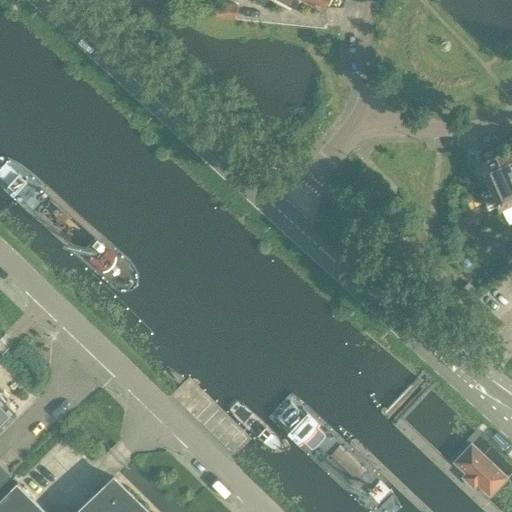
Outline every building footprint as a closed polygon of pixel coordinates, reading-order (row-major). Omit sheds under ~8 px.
[(280,0),(296,7),(299,0),(308,0),(326,9),(327,6),(330,5),(332,0),(280,0)] [(209,17),(236,19),(237,13),(237,6),(216,4),(210,4),(209,17)] [(511,233),(509,235),(511,241),(511,166),(506,152),(486,162),(482,170),(491,188),(481,193),(488,209),(498,205),(499,208),(511,201),(511,233)] [(0,426),(17,409),(8,401),(8,395),(4,391),(0,390),(0,426)] [(461,479),(474,491),(477,488),(489,499),(508,478),(471,444),(452,464),(464,475),(461,479)] [(0,482),(12,471),(0,458),(0,482)] [(0,511),(148,511),(113,476),(75,511),(47,511),(17,482),(0,499),(0,511)]
